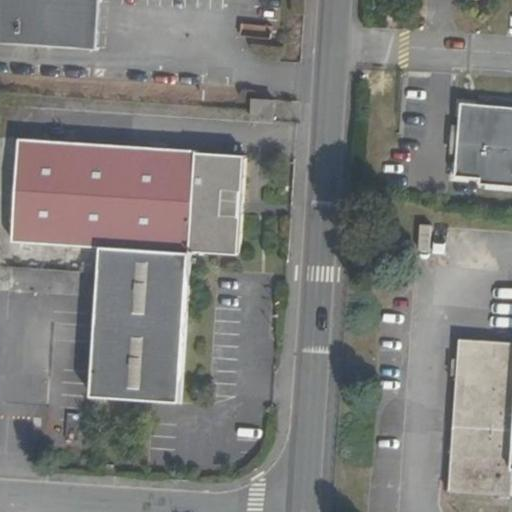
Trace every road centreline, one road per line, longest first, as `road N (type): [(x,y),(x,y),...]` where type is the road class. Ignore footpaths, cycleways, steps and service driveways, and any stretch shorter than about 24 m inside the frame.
road 1 (residential): [(337,0),(302,511)]
road 2 (residential): [(176,511),(0,500)]
